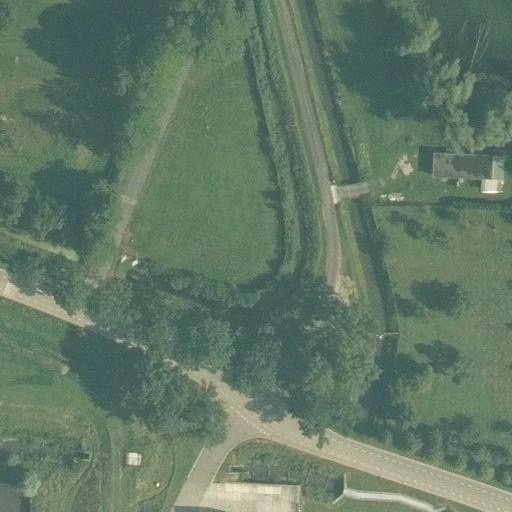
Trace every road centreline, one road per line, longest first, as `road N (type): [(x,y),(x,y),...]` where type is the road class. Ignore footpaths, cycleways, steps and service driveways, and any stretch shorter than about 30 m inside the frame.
road 1 (unclassified): [(251,400),(332,446),(511,510)]
road 2 (unclassified): [(251,400),(166,353),(0,282)]
road 3 (unclassified): [(181,511),(251,400)]
